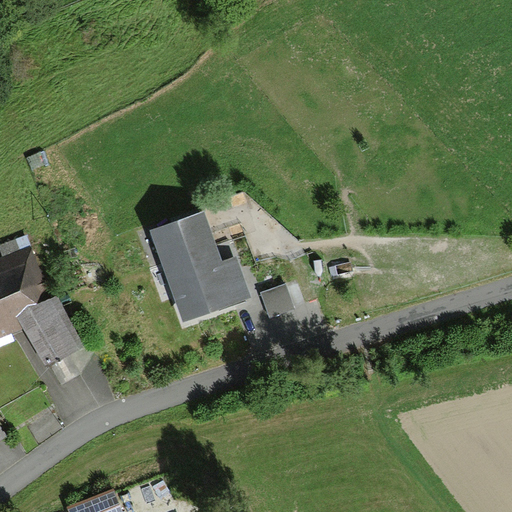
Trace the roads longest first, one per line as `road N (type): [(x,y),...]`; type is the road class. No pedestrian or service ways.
road 1 (residential): [(511,288),(138,406),(85,431),(0,491)]
road 2 (track): [(454,511),(388,432),(368,374)]
